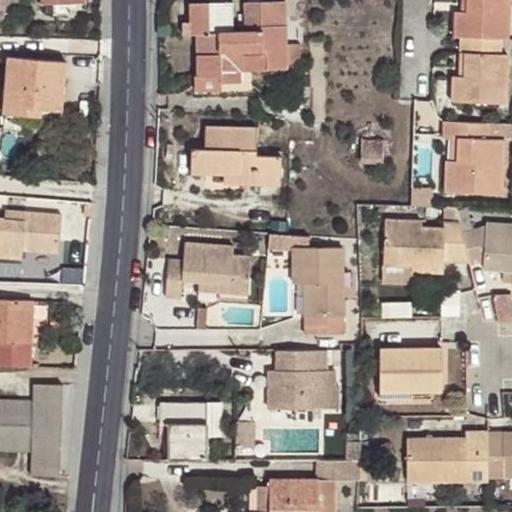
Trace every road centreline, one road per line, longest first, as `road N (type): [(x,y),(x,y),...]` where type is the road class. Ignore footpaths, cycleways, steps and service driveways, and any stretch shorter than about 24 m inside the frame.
road 1 (tertiary): [(129,0),(123,194),(92,511)]
road 2 (unclassified): [(407,145),(410,0)]
